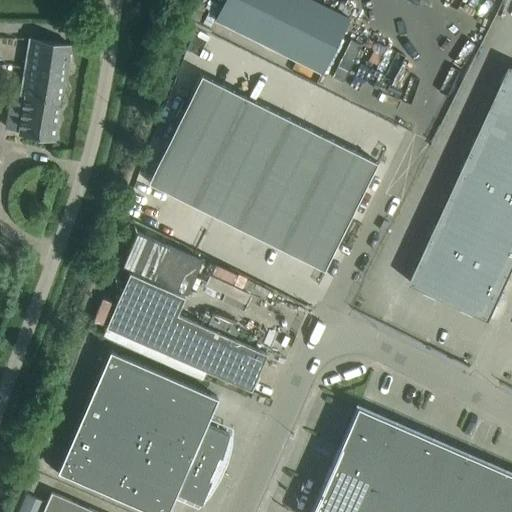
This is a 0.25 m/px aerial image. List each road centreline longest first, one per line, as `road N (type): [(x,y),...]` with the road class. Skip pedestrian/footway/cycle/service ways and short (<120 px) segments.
road 1 (unclassified): [(0,401),(83,165),(115,0)]
road 2 (unclassified): [(240,511),(322,337),(352,334),(511,412)]
